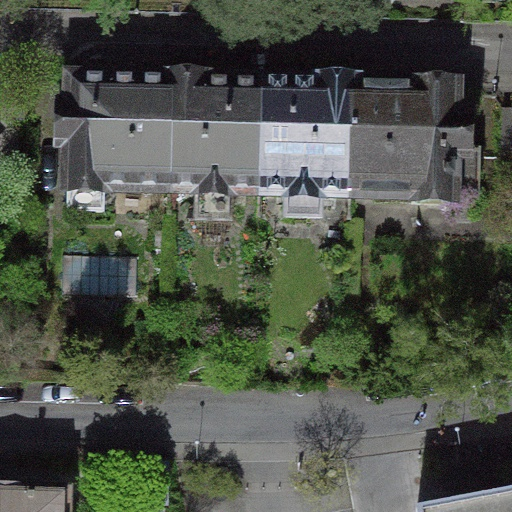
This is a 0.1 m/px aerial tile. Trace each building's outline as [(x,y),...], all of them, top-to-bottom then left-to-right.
[(102,190),(169,192),(172,84),(170,84),(170,85),(71,83),(70,112),(65,112),(65,129),(65,145),(70,146),(68,189),(70,190),(69,212),(102,213),(102,190)] [(172,84),(169,192),(197,193),(196,222),(230,223),(231,194),(259,195),(262,87),(203,86),(203,85),(186,85),(172,84)] [(262,87),(259,195),(288,195),(287,217),(319,218),(319,196),(349,197),(352,89),(335,89),(319,88),(319,89),(262,87)] [(352,89),(349,197),(451,199),(451,196),(477,197),(478,153),(463,152),(464,137),(464,122),(454,122),(455,92),(352,89)] [(511,114),(503,114),(501,177),(511,176),(511,114)] [(0,511),(68,511),(69,493),(27,492),(27,491),(5,490),(0,490),(0,511)] [(511,511),(511,494),(416,511),(511,511)]
